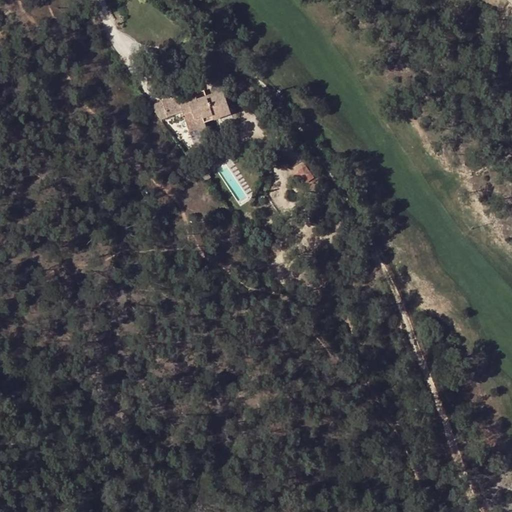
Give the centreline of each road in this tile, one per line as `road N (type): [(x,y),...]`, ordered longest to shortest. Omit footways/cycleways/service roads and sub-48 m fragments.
road 1 (track): [(275,98),(333,173),(375,249),(480,511)]
road 2 (unclassified): [(275,98),(159,0)]
